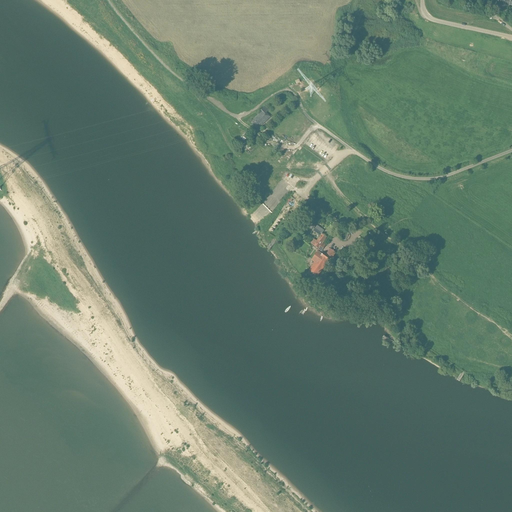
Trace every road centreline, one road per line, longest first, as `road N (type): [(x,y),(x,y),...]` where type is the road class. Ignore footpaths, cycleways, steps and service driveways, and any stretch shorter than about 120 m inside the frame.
road 1 (unclassified): [(511,151),(452,174),(400,177),(315,123),(286,90),(244,115)]
road 2 (track): [(107,0),(167,68),(202,94)]
